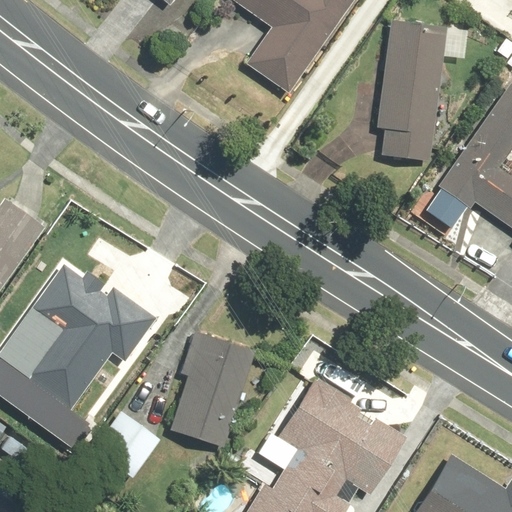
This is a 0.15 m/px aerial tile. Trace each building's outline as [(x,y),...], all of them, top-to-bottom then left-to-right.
[(290,91),(353,0),(236,0),(273,25),(247,62),(290,91)] [(432,158),(447,24),(391,17),(378,125),(386,126),(383,152),(432,158)] [(511,79),(437,184),(470,208),(476,200),(511,225),(511,79)] [(0,209),(0,285),(46,225),(9,197),(0,209)] [(86,418),(71,406),(114,348),(127,358),(159,314),(116,283),(109,291),(66,260),(0,348),(0,392),(68,442),(86,418)] [(227,441),(256,348),(194,329),(181,371),(189,373),(173,424),(227,441)] [(267,482),(247,511),(347,511),(354,502),(339,492),(348,478),(372,493),(409,435),(377,415),(372,423),(357,413),(362,405),(352,399),(354,395),(318,373),(279,435),(304,451),(294,466),(288,462),(273,486),(267,482)] [(168,439),(128,409),(99,448),(138,478),(168,439)] [(11,455),(0,469),(0,490),(28,511),(62,464),(0,419),(0,442),(3,444),(0,448),(11,455)] [(511,511),(511,481),(508,488),(451,450),(408,511),(511,511)]
